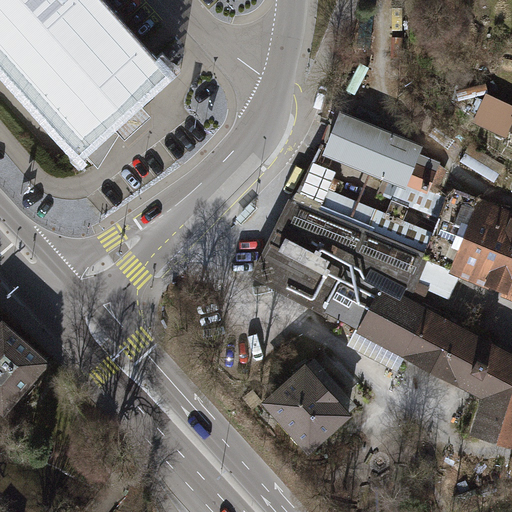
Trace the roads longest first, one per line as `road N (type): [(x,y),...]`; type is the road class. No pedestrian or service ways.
road 1 (secondary): [(285,511),(134,339),(58,295)]
road 2 (tertiary): [(277,87),(261,121),(190,194),(58,295)]
road 3 (secondary): [(58,295),(98,372),(227,511)]
road 4 (residential): [(277,87),(214,40),(178,0)]
